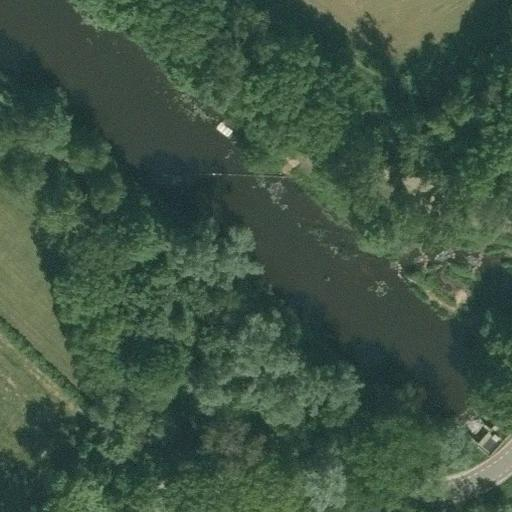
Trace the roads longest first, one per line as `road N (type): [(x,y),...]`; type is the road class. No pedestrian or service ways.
road 1 (track): [(168,502),(106,227),(64,160),(0,110)]
road 2 (unclassified): [(146,511),(251,485),(443,492),(511,457)]
